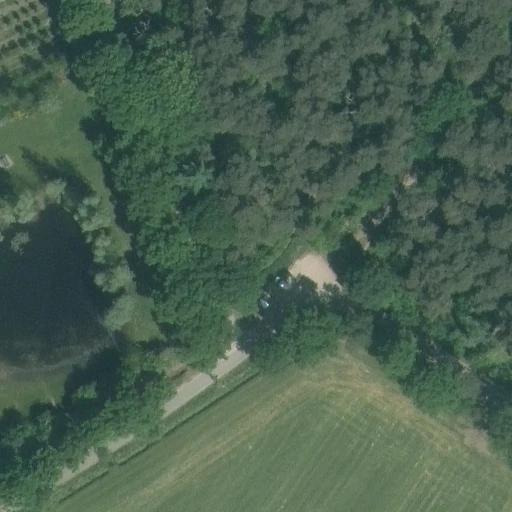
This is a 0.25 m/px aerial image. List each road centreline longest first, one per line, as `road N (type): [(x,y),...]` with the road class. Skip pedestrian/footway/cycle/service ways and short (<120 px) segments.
road 1 (unclassified): [(0,508),(327,292),(511,405)]
road 2 (track): [(245,347),(219,301),(118,27)]
road 3 (unknown): [(327,292),(322,265),(511,51)]
